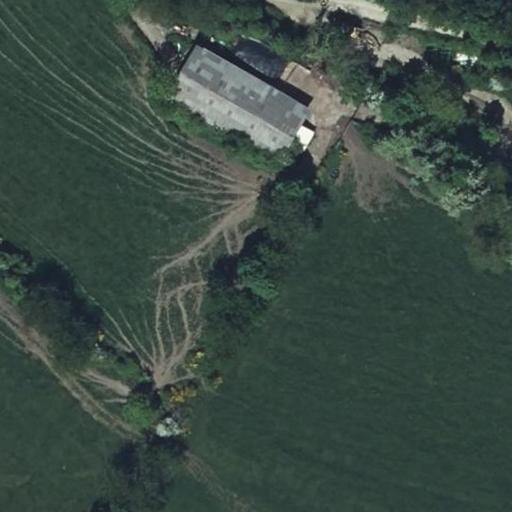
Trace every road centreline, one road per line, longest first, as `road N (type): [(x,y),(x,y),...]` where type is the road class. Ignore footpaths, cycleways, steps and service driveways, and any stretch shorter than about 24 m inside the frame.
road 1 (track): [(275,0),(511,183)]
road 2 (track): [(219,0),(511,47)]
